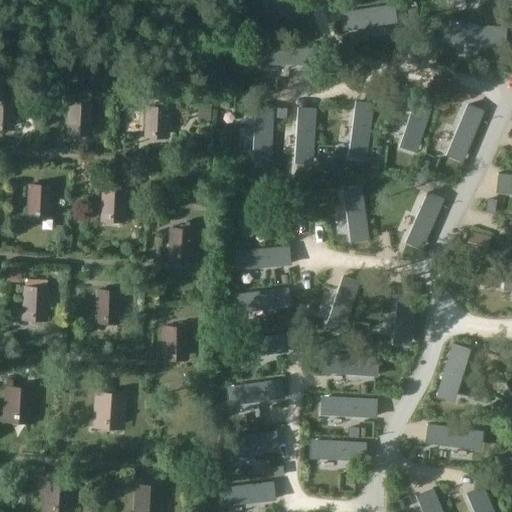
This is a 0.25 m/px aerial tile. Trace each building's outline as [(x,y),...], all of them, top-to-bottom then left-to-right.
[(303,7),(299,0),(278,0),(284,14),(303,7)] [(397,4),(340,11),(343,31),(399,24),(397,4)] [(509,27),(452,22),(451,42),(507,46),(509,27)] [(315,43),(258,46),(260,65),(316,63),(315,43)] [(415,155),(433,101),(414,95),(397,149),(415,155)] [(15,98),(0,96),(0,130),(12,131),(15,98)] [(92,103),(67,101),(65,134),(90,136),(92,103)] [(370,159),(376,103),(357,101),(350,157),(370,159)] [(463,162),(485,109),(467,101),(445,154),(463,162)] [(272,162),(277,105),(257,104),(253,160),(272,162)] [(314,162),(319,105),(299,104),(295,160),(314,162)] [(170,106),(144,105),(143,138),(167,139),(170,106)] [(511,174),(498,172),(496,192),(511,193),(511,174)] [(373,238),(364,181),(344,185),(353,240),(373,238)] [(52,185),(27,184),(26,218),(50,219),(52,185)] [(125,189),(101,188),(99,223),(123,223),(125,189)] [(423,251),(445,198),(426,190),(405,243),(423,251)] [(297,201),(241,208),(243,227),(299,220),(297,201)] [(193,230),(169,227),(166,261),(191,262),(193,230)] [(485,256),(489,238),(469,233),(464,251),(485,256)] [(291,243),(235,250),(237,270),(294,263),(291,243)] [(511,271),(503,270),(501,290),(511,291),(511,271)] [(344,274),(326,328),(344,334),(363,280),(344,274)] [(48,288),(23,286),(22,320),(46,322),(48,288)] [(291,286),(234,293),(237,313),(293,306),(291,286)] [(400,288),(394,344),(413,346),(420,290),(400,288)] [(120,291),(95,289),(95,324),(118,325),(120,291)] [(187,327),(163,326),(163,360),(187,361),(187,327)] [(288,332),(231,339),(234,359),(290,351),(288,332)] [(450,344),(435,399),(454,404),(469,349),(450,344)] [(381,354),(324,352),(323,372),(380,374),(381,354)] [(284,378),(228,385),(230,405),(286,398),(284,378)] [(20,387),(21,381),(5,379),(5,386),(4,386),(1,423),(33,425),(35,388),(20,387)] [(110,393),(112,386),(96,385),(95,391),(92,429),(123,430),(125,394),(110,393)] [(379,397),(322,395),(321,415),(378,417),(379,397)] [(485,430),(428,424),(426,444),(482,450),(485,430)] [(278,429),(222,436),(224,456),(281,449),(278,429)] [(369,440),(312,438),(311,458),(368,460),(369,440)] [(44,478),(43,478),(40,511),(72,511),(74,480),(60,479),(62,472),(45,471),(44,478)] [(135,476),(134,484),(132,511),(163,511),(165,486),(143,484),(143,477),(135,476)] [(275,480),(219,487),(221,507),(278,499),(275,480)] [(493,511),(482,486),(464,494),(471,511),(493,511)] [(441,511),(433,487),(414,494),(420,511),(441,511)]
